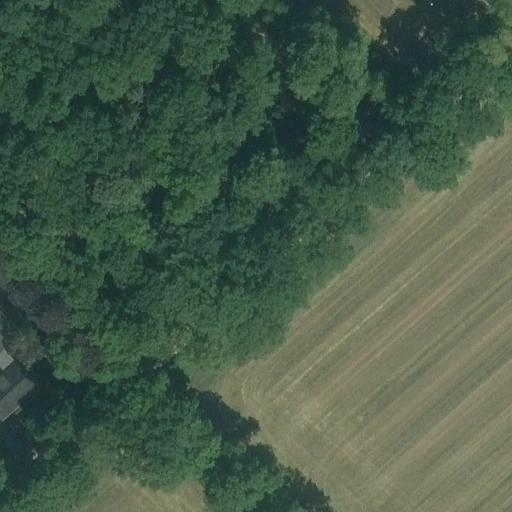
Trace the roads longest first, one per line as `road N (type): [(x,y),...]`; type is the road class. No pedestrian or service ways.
road 1 (unclassified): [(120,386),(511,38)]
road 2 (track): [(248,511),(120,386)]
road 3 (unclassified): [(120,386),(0,269)]
road 4 (unclassified): [(0,493),(120,386)]
